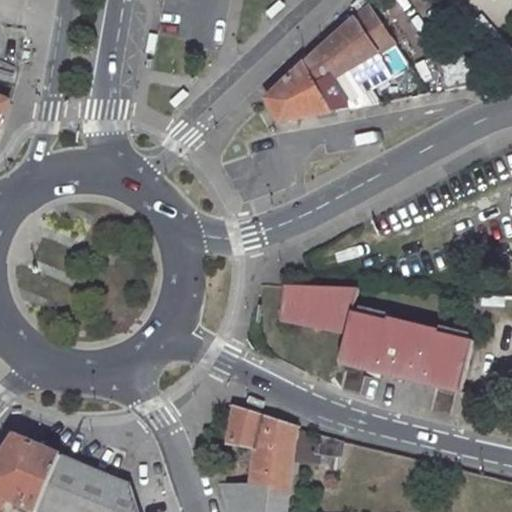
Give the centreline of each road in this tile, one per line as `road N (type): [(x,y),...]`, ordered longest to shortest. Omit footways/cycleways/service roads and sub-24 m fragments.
road 1 (secondary): [(511,101),(493,101),(302,201),(181,238)]
road 2 (secondary): [(189,273),(281,242),(511,115)]
road 3 (tertiary): [(67,0),(41,184)]
road 4 (tertiary): [(104,176),(102,87),(117,0)]
road 5 (residential): [(128,371),(168,434),(196,511)]
road 6 (secondary): [(128,371),(172,334),(189,273)]
